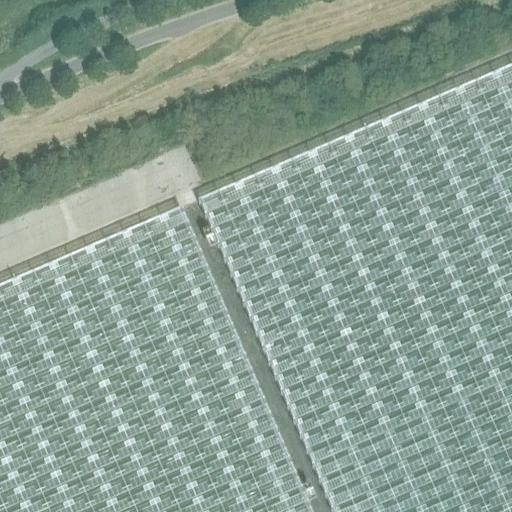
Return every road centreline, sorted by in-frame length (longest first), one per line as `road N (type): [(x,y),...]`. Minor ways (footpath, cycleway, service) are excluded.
road 1 (unclassified): [(0,97),(264,0)]
road 2 (unclassified): [(155,0),(49,48),(0,87)]
